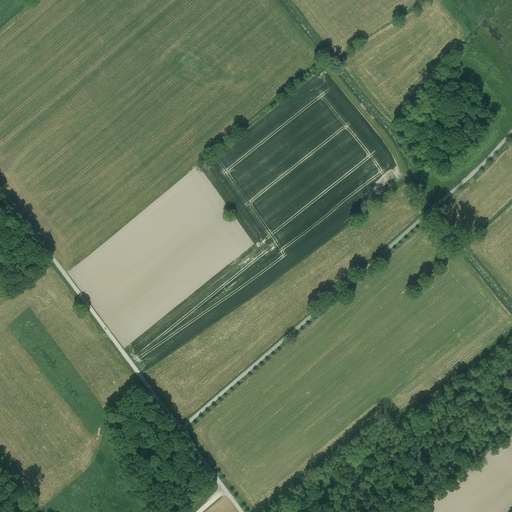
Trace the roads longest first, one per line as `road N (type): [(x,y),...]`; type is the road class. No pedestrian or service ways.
road 1 (track): [(176,420),(511,132)]
road 2 (track): [(245,511),(0,186)]
